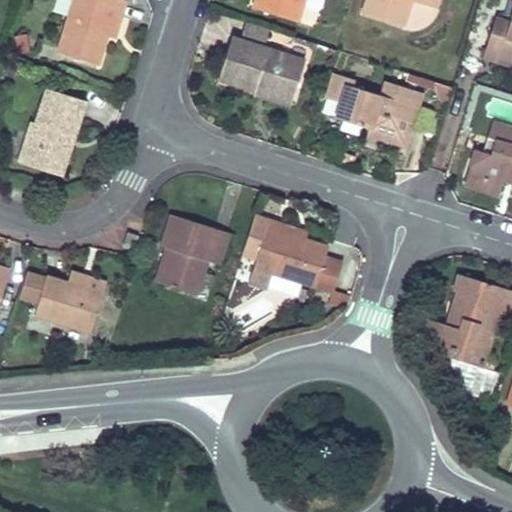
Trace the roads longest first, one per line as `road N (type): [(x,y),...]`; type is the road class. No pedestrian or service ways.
road 1 (residential): [(405,213),(150,132)]
road 2 (residential): [(150,132),(132,181),(101,219),(50,227),(0,213)]
road 3 (residential): [(188,0),(150,132)]
road 4 (primary): [(0,415),(129,401)]
road 5 (primary): [(253,385),(129,401)]
